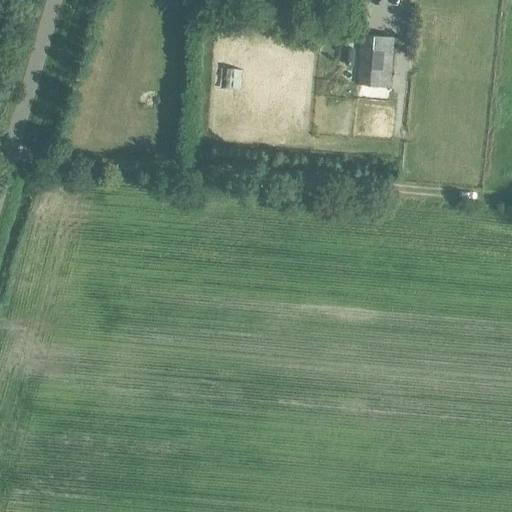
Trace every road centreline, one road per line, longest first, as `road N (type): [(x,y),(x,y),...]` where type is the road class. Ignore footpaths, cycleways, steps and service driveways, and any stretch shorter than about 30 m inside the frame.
road 1 (track): [(494,192),(14,154)]
road 2 (unclassified): [(0,200),(59,0)]
